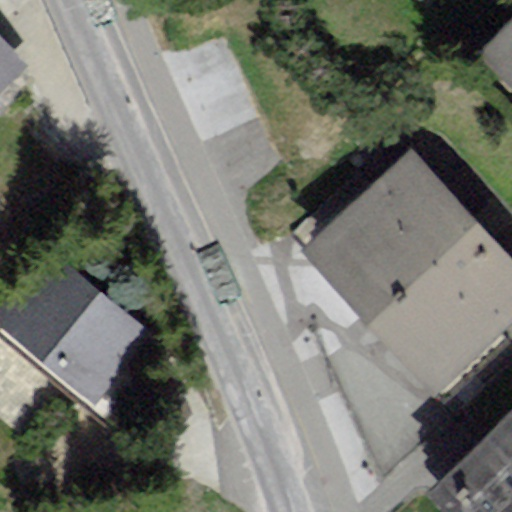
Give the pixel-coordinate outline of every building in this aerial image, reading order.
[(511,5),(456,60),(511,116),(511,5)] [(0,81),(10,73),(0,61),(0,81)] [(511,321),(511,273),(398,152),(282,261),(419,408),(511,321)] [(148,343),(40,258),(0,308),(0,341),(92,413),(148,343)] [(511,511),(511,414),(499,400),(403,487),(425,511),(511,511)]
